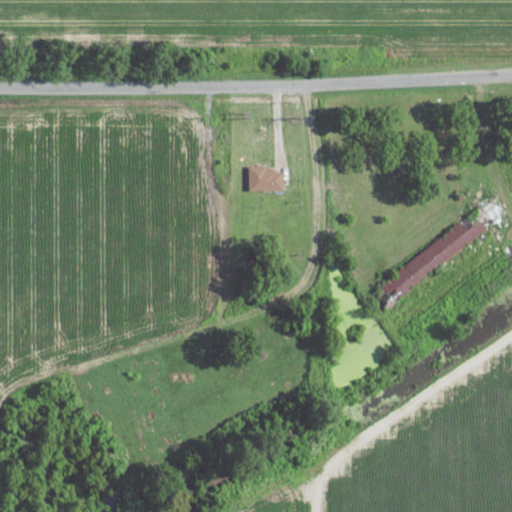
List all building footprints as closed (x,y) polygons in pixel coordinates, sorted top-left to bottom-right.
[(206,143),(210,143),(210,162),(225,162),(225,128),(206,128),(206,143)] [(245,128),(245,162),(253,162),(253,128),(245,128)] [(283,191),(283,169),(248,169),(248,191),(283,191)] [(387,306),(502,220),(488,202),(374,288),(387,306)] [(416,350),(511,270),(498,254),(489,262),(495,269),(474,286),(466,276),(455,286),(461,292),(455,297),(449,291),(410,323),(415,330),(409,335),(404,329),(401,332),(416,350)]
